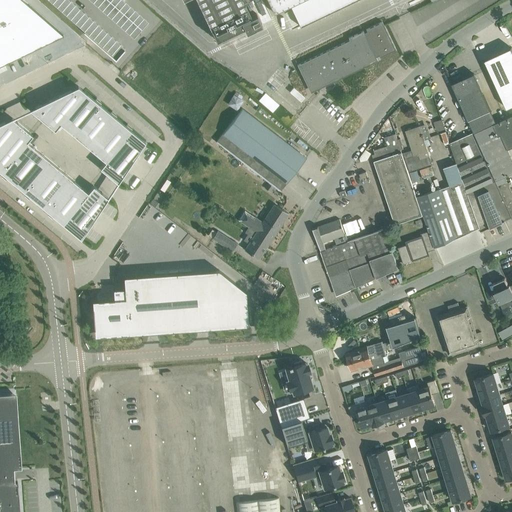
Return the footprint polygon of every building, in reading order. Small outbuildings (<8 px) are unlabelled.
[(23,0),(0,0),(0,64),(63,34),(23,0)] [(69,0),(48,0),(85,32),(84,33),(116,61),(125,50),(124,50),(125,49),(69,0)] [(89,0),(134,39),(148,23),(122,0),(89,0)] [(197,0),(216,40),(244,27),(246,32),(262,24),(256,14),(252,16),(244,1),(246,0),(267,0),(274,13),(301,0),(197,0)] [(438,26),(428,5),(411,13),(421,34),(438,26)] [(380,58),(396,50),(382,22),(366,29),(367,31),(364,33),(363,31),(348,38),(349,38),(350,38),(351,39),(297,65),(302,75),(304,73),(312,90),(362,66),(363,68),(378,61),(376,57),(379,56),(380,58)] [(511,48),(511,47),(485,60),(507,109),(511,106),(511,48)] [(474,133),(496,123),(474,74),(452,84),(474,132),(474,133)] [(41,104),(30,110),(55,130),(60,124),(106,161),(100,168),(118,183),(126,171),(137,155),(145,142),(131,130),(125,125),(115,117),(110,113),(100,104),(95,100),(84,91),(78,86),(58,96),(41,104)] [(265,91),(257,99),(272,112),(279,104),(265,91)] [(243,101),(233,94),(227,104),(237,110),(243,101)] [(271,171),(286,183),(306,158),(242,108),(216,142),(264,179),(271,171)] [(511,192),(507,181),(505,176),(511,173),(511,158),(508,149),(511,146),(511,116),(496,123),(474,133),(484,154),(498,186),(511,216),(511,192)] [(0,171),(81,239),(89,226),(100,210),(108,198),(93,186),(88,192),(27,142),(33,135),(12,118),(0,123),(0,171)] [(442,119),(434,121),(437,130),(445,129),(442,119)] [(410,171),(432,164),(424,139),(423,140),(422,137),(424,136),(423,134),(422,134),(420,126),(405,131),(413,155),(405,158),(410,171)] [(446,132),(441,133),(445,144),(450,143),(446,132)] [(484,154),(474,133),(474,132),(450,143),(457,163),(458,165),(484,154)] [(418,197),(399,143),(396,134),(384,137),(387,146),(374,150),(377,160),(374,161),(377,170),(395,224),(424,215),(418,197)] [(511,217),(511,216),(498,186),(484,154),(458,165),(463,181),(481,230),(481,231),(482,231),(481,229),(496,222),(496,224),(504,221),(503,219),(511,215),(511,217)] [(457,163),(444,168),(450,185),(463,181),(458,165),(457,163)] [(366,171),(364,172),(359,174),(361,179),(368,177),(366,171)] [(479,227),(481,230),(463,181),(450,185),(450,186),(467,233),(479,227)] [(435,247),(467,233),(450,186),(418,197),(424,215),(435,247)] [(288,213),(280,208),(274,204),(264,221),(257,217),(256,218),(244,210),(238,220),(256,232),(257,232),(264,237),(262,240),(268,244),(288,213)] [(337,246),(347,242),(340,219),(333,222),(318,227),(318,226),(313,228),(313,227),(321,252),(323,251),(322,251),(326,249),(323,242),(334,238),(337,246)] [(212,229),(207,237),(193,228),(189,235),(198,241),(200,237),(220,250),(223,245),(232,251),(237,244),(217,231),(217,232),(212,229)] [(371,259),(393,251),(386,228),(347,242),(337,246),(326,249),(322,251),(323,251),(328,266),(326,266),(329,276),(371,261),(371,259)] [(435,249),(432,240),(429,231),(421,234),(421,236),(407,241),(408,244),(398,248),(404,264),(414,260),(414,258),(419,257),(419,258),(429,254),(428,252),(435,249)] [(259,258),(268,244),(262,240),(264,237),(257,232),(256,232),(245,250),(259,258)] [(339,294),(399,268),(393,251),(371,259),(371,261),(329,276),(335,293),(339,294)] [(114,299),(92,300),(93,316),(94,337),(126,334),(248,325),(246,291),(219,270),(123,277),(124,288),(113,289),(114,299)] [(511,284),(510,286),(510,285),(508,286),(505,278),(492,284),(496,291),(495,292),(502,308),(511,303),(511,284)] [(468,307),(460,309),(458,302),(448,305),(450,312),(437,316),(449,354),(464,349),(470,347),(480,344),(468,307)] [(419,335),(419,333),(415,324),(397,331),(401,342),(419,335)] [(511,324),(498,332),(502,338),(511,332),(511,324)] [(362,336),(365,343),(374,339),(371,332),(362,336)] [(385,350),(401,345),(399,338),(383,343),(382,341),(358,349),(359,350),(347,353),(349,362),(385,350)] [(424,360),(421,351),(419,346),(398,353),(400,357),(389,361),(388,355),(387,355),(385,350),(349,362),(352,370),(364,367),(364,368),(372,365),(376,376),(424,360)] [(288,368),(286,368),(286,370),(289,380),(287,381),(290,390),(292,390),(293,393),(313,387),(308,372),(310,372),(308,364),(305,364),(305,362),(302,363),(301,361),(294,363),(295,366),(292,366),(291,365),(288,366),(288,368)] [(479,389),(497,384),(493,373),(476,379),(479,389)] [(432,394),(439,392),(435,380),(428,382),(429,387),(430,386),(432,394)] [(482,400),(500,394),(497,384),(479,389),(482,400)] [(419,390),(418,385),(407,388),(408,393),(409,393),(414,411),(425,408),(419,390)] [(435,405),(432,394),(430,386),(429,387),(419,390),(425,408),(435,405)] [(396,389),(386,392),(388,399),(394,418),(404,414),(398,396),(396,389)] [(11,395),(13,395),(13,393),(0,394),(0,511),(19,511),(18,481),(14,481),(14,471),(14,469),(18,468),(18,467),(16,467),(11,395)] [(404,414),(414,411),(409,393),(408,393),(398,396),(404,414)] [(484,410),(503,404),(500,394),(482,400),(484,405),(482,406),(484,410)] [(363,395),(354,398),(356,404),(360,416),(359,416),(362,427),(372,424),(373,424),(367,405),(368,405),(366,401),(365,401),(363,395)] [(303,398),(275,407),(281,426),(301,420),(309,417),(303,398)] [(384,421),(394,418),(388,399),(378,402),(383,421),(384,421)] [(384,421),(383,421),(378,402),(368,405),(367,405),(373,424),(372,424),(373,425),(384,422),(384,421)] [(359,416),(360,416),(356,404),(352,405),(348,406),(352,418),(359,416)] [(488,420),(506,415),(503,404),(484,410),(485,415),(487,415),(487,416),(488,420)] [(510,426),(510,425),(506,415),(488,420),(492,431),(510,426)] [(315,449),(322,447),(323,448),(324,448),(324,446),(332,444),(331,443),(333,442),(330,433),(329,434),(326,427),(305,433),(301,420),(281,426),(287,446),(311,438),(315,449)] [(436,446),(454,441),(451,429),(433,435),(436,446)] [(497,448),(511,443),(511,433),(511,432),(494,437),(497,448)] [(440,457),(458,451),(454,441),(436,446),(440,457)] [(500,458),(511,454),(511,443),(497,448),(500,458)] [(373,466),(391,460),(387,449),(369,454),(373,466)] [(443,468),(461,462),(458,451),(440,457),(443,468)] [(503,468),(511,465),(511,454),(500,458),(503,468)] [(311,459),(293,464),(298,480),(316,475),(315,472),(311,459)] [(376,477),(394,471),(391,460),(373,466),(376,477)] [(446,479),(464,473),(461,462),(443,468),(446,479)] [(338,465),(315,472),(316,475),(316,476),(320,475),(324,488),(329,486),(343,482),(343,480),(344,480),(342,470),(340,471),(338,465)] [(507,479),(511,477),(511,465),(503,468),(507,479)] [(379,487),(397,482),(394,471),(376,477),(379,487)] [(450,490),(468,484),(464,473),(446,479),(450,490)] [(383,498),(401,493),(397,482),(379,487),(383,498)] [(453,501),(471,496),(468,484),(450,490),(453,499),(453,501)] [(326,505),(327,511),(354,511),(350,497),(344,499),(343,497),(337,499),(337,501),(335,502),(332,492),(332,491),(316,496),(316,497),(317,497),(320,507),(326,505)] [(386,509),(404,504),(401,493),(383,498),(386,509)] [(280,511),(279,498),(236,502),(237,511),(280,511)]
